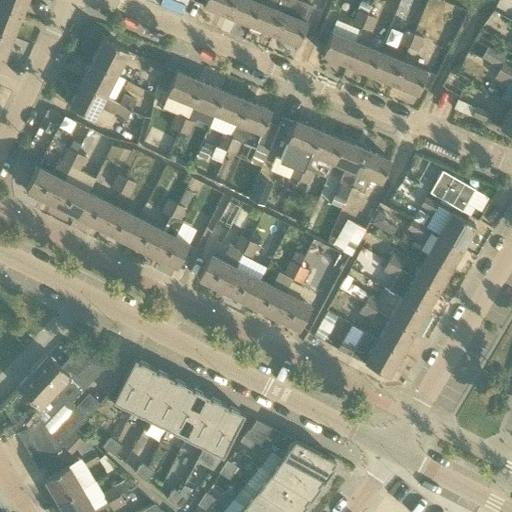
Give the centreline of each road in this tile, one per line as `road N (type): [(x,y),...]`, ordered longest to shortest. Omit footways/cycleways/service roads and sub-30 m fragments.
road 1 (residential): [(511,166),(99,0)]
road 2 (tertiary): [(390,453),(0,254)]
road 3 (residential): [(390,453),(511,248)]
road 4 (unknown): [(0,376),(54,326),(66,321),(111,343),(127,318)]
road 5 (residential): [(0,147),(69,0)]
road 6 (tertiary): [(508,511),(390,453)]
